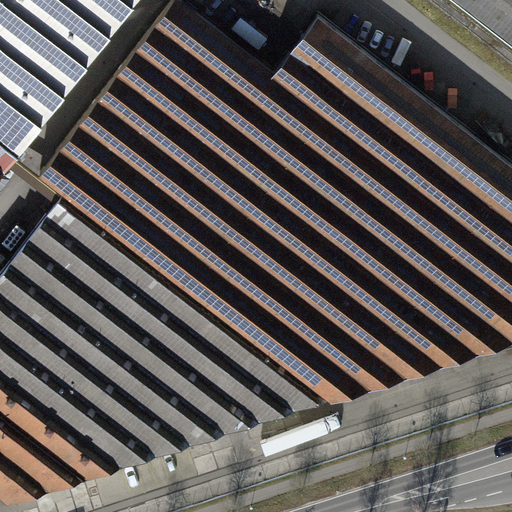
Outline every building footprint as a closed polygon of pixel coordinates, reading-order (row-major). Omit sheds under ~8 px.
[(134,0),(0,0),(0,129),(23,146),(134,0)] [(279,73),(183,0),(171,0),(41,171),(66,191),(144,249),(279,73)] [(511,0),(484,0),(511,21),(511,0)] [(279,73),(144,249),(170,269),(338,393),(511,337),(511,160),(320,15),(279,73)] [(0,175),(23,146),(0,129),(0,175)] [(144,249),(66,191),(0,276),(0,443),(57,485),(338,393),(144,249)] [(57,485),(0,443),(0,490),(12,500),(57,485)]
